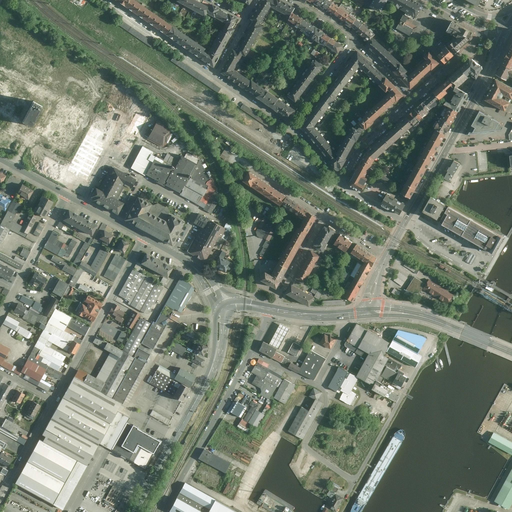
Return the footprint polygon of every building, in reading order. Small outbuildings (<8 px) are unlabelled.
[(136,14),(142,6),(133,0),(129,0),(125,6),(136,14)] [(193,0),(190,0),(186,8),(190,10),(196,2),(193,0)] [(253,23),(258,26),(270,8),(272,9),(275,3),(272,1),(270,0),(263,0),(258,8),(254,15),(250,21),(253,23)] [(286,4),(277,0),(276,0),(275,3),(272,9),(280,14),(286,4)] [(327,12),(332,3),(326,0),(325,0),(320,7),(327,12)] [(369,8),(373,2),(368,0),(365,0),(364,2),(363,5),(369,8)] [(404,0),(373,0),(373,2),(369,8),(380,14),(387,0),(391,0),(398,4),(395,9),(399,11),(404,0)] [(423,5),(413,0),(404,0),(399,11),(405,14),(397,30),(410,37),(414,29),(405,25),(409,16),(416,20),(423,5)] [(196,2),(190,10),(195,12),(200,4),(196,2)] [(333,16),(339,8),(332,3),(327,12),(333,16)] [(205,7),(200,4),(195,12),(200,15),(205,7)] [(286,4),(280,14),(289,19),(292,13),(295,9),(286,4)] [(206,15),(215,19),(219,11),(220,10),(212,5),(210,9),(206,15)] [(147,21),(152,13),(142,6),(136,14),(147,21)] [(210,9),(205,7),(200,15),(204,18),(206,15),(210,9)] [(349,15),(344,12),(339,8),(333,16),(338,20),(344,23),(349,15)] [(224,24),(229,16),(219,11),(215,19),(224,24)] [(157,28),(162,20),(152,13),(147,21),(157,28)] [(287,22),(298,29),(303,20),(292,13),(289,19),(287,22)] [(237,19),(229,15),(229,16),(224,24),(226,25),(231,28),(237,19)] [(350,28),(356,20),(349,15),(344,23),(350,28)] [(10,16),(5,26),(28,38),(33,28),(10,16)] [(152,49),(155,44),(119,19),(116,24),(152,49)] [(166,35),(172,27),(162,20),(157,28),(166,35)] [(298,29),(304,33),(309,24),(303,20),(298,29)] [(357,33),(363,25),(356,20),(350,28),(357,33)] [(456,54),(473,39),(471,37),(473,33),(452,22),(447,31),(457,36),(448,45),(456,54)] [(258,26),(253,23),(251,26),(248,30),(246,35),(244,39),(241,44),(239,48),(236,52),(242,55),(245,57),(261,28),(258,26)] [(310,36),(315,28),(309,24),(304,33),(310,36)] [(226,25),(222,33),(230,37),(234,30),(231,28),(226,25)] [(363,38),(369,30),(363,25),(357,33),(363,38)] [(185,36),(172,27),(166,35),(179,44),(185,36)] [(319,43),(325,35),(315,28),(310,36),(319,43)] [(369,30),(363,38),(369,43),(373,38),(376,35),(369,30)] [(221,32),(217,38),(226,43),(230,37),(222,33),(221,32)] [(325,47),(331,38),(325,35),(319,43),(325,47)] [(441,41),(431,35),(428,42),(436,46),(441,41)] [(193,41),(185,36),(179,44),(187,50),(193,41)] [(217,38),(211,49),(220,54),(226,43),(217,38)] [(331,51),(337,42),(331,38),(325,47),(331,51)] [(375,54),(382,47),(373,38),(369,43),(366,46),(375,54)] [(205,50),(193,41),(187,50),(200,58),(204,52),(205,50)] [(337,55),(343,46),(337,42),(331,51),(337,55)] [(385,63),(392,56),(382,47),(375,54),(385,63)] [(446,48),(438,56),(445,64),(454,56),(446,48)] [(511,49),(510,48),(503,61),(511,65),(511,49)] [(204,52),(200,58),(212,66),(220,54),(211,49),(208,55),(204,52)] [(315,49),(312,54),(318,58),(321,53),(315,49)] [(236,52),(234,51),(226,64),(234,70),(242,55),(236,52)] [(353,57),(348,64),(357,70),(360,65),(366,58),(362,55),(358,52),(353,57)] [(422,59),(425,62),(433,71),(440,64),(429,53),(422,59)] [(222,89),(174,56),(170,61),(218,94),(222,89)] [(394,72),(401,65),(392,56),(385,63),(394,72)] [(367,73),(374,65),(366,58),(360,65),(362,67),(361,68),(367,73)] [(470,60),(461,68),(468,75),(471,72),(473,73),(472,75),(476,78),(482,68),(481,65),(474,60),(470,60)] [(316,61),(306,73),(314,79),(323,66),(316,61)] [(511,65),(503,61),(497,73),(507,79),(510,73),(511,73),(511,65)] [(425,62),(418,68),(426,77),(433,71),(425,62)] [(229,80),(236,71),(234,70),(226,64),(223,69),(220,74),(224,77),(229,80)] [(348,64),(343,71),(351,77),(357,70),(348,64)] [(367,73),(373,79),(381,72),(374,65),(367,73)] [(408,72),(401,65),(394,72),(400,78),(405,74),(408,72)] [(418,68),(410,75),(418,84),(426,77),(418,68)] [(461,68),(451,77),(458,84),(459,85),(469,76),(468,75),(461,68)] [(237,85),(243,76),(236,71),(229,80),(237,85)] [(343,71),(337,78),(346,85),(351,77),(343,71)] [(103,72),(97,82),(110,89),(116,78),(103,72)] [(381,72),(373,79),(380,85),(387,78),(381,72)] [(306,73),(297,85),(305,91),(314,79),(306,73)] [(409,77),(405,74),(400,78),(412,90),(418,84),(410,75),(409,77)] [(245,91),(251,81),(243,76),(237,85),(245,91)] [(439,88),(433,93),(440,100),(448,93),(445,90),(451,85),(454,88),(456,86),(458,84),(451,77),(446,82),(439,88)] [(337,78),(332,85),(340,91),(346,85),(337,78)] [(387,78),(380,85),(386,92),(389,89),(391,92),(396,87),(387,78)] [(511,100),(511,88),(496,80),(484,102),(505,113),(511,100)] [(253,96),(259,86),(251,81),(245,91),(253,96)] [(458,111),(470,89),(465,86),(464,88),(459,85),(458,84),(456,86),(454,89),(457,91),(455,93),(451,100),(452,100),(451,102),(446,100),(444,104),(448,106),(458,111)] [(287,98),(295,104),(305,91),(297,85),(287,98)] [(332,85),(327,92),(335,98),(340,91),(332,85)] [(261,102),(268,93),(259,86),(253,96),(261,102)] [(389,93),(397,101),(403,95),(396,87),(391,92),(389,93)] [(335,98),(327,92),(322,99),(330,105),(335,98)] [(272,109),(278,100),(268,93),(261,102),(272,109)] [(391,106),(397,101),(389,93),(368,112),(369,113),(360,121),(360,122),(366,128),(371,124),(378,117),(386,111),(391,106)] [(433,93),(423,102),(430,109),(440,100),(433,93)] [(330,105),(322,99),(317,105),(325,112),(330,105)] [(280,115),(287,105),(278,100),(272,109),(280,115)] [(31,126),(42,106),(33,102),(22,121),(31,126)] [(423,102),(415,109),(423,118),(429,112),(428,111),(430,109),(423,102)] [(280,127),(244,103),(241,108),(276,133),(280,127)] [(295,111),(287,105),(280,115),(288,120),(295,111)] [(325,112),(317,105),(312,112),(320,118),(325,112)] [(448,106),(442,117),(452,122),(458,111),(448,106)] [(151,113),(159,118),(162,113),(155,108),(151,113)] [(415,109),(407,116),(414,124),(415,125),(423,118),(415,109)] [(320,118),(312,112),(307,119),(315,125),(320,118)] [(472,132),(470,136),(496,132),(497,131),(504,130),(505,128),(500,125),(501,123),(481,112),(474,126),(477,128),(474,133),(472,132)] [(414,124),(407,116),(398,125),(405,132),(414,124)] [(435,127),(436,128),(446,133),(452,122),(442,117),(441,117),(435,127)] [(307,133),(315,125),(307,119),(301,127),(307,133)] [(158,121),(148,139),(163,147),(166,141),(169,143),(174,133),(171,132),(173,129),(158,121)] [(354,127),(362,132),(366,128),(360,122),(354,127)] [(315,125),(307,133),(314,141),(322,133),(315,125)] [(405,132),(398,125),(388,133),(395,141),(405,132)] [(354,127),(350,136),(357,140),(362,132),(354,127)] [(183,135),(177,128),(173,131),(177,136),(173,140),(175,143),(183,135)] [(446,133),(436,128),(431,136),(441,142),(446,133)] [(322,133),(314,141),(319,147),(328,139),(322,133)] [(395,141),(388,133),(377,142),(384,150),(395,141)] [(348,136),(339,152),(331,160),(334,163),(337,168),(338,168),(339,169),(340,169),(341,168),(342,168),(345,163),(349,155),(354,147),(357,140),(350,136),(348,136)] [(441,142),(431,136),(426,145),(436,151),(441,142)] [(328,139),(319,147),(325,153),(333,145),(328,139)] [(377,142),(367,152),(375,160),(384,150),(377,142)] [(153,152),(142,145),(132,166),(158,181),(157,182),(164,186),(165,184),(181,193),(179,195),(204,208),(203,210),(212,214),(220,198),(213,194),(216,188),(199,159),(199,156),(191,148),(189,153),(187,152),(185,156),(180,154),(173,165),(152,154),(153,152)] [(333,145),(325,153),(331,160),(339,152),(333,145)] [(436,151),(426,145),(421,155),(431,160),(436,151)] [(220,157),(225,160),(231,151),(226,147),(220,157)] [(367,173),(375,160),(367,152),(365,156),(360,164),(354,175),(349,183),(349,185),(362,192),(367,183),(365,183),(368,179),(366,177),(368,174),(367,173)] [(36,167),(41,157),(34,154),(29,164),(36,167)] [(431,160),(421,155),(416,164),(426,169),(431,160)] [(454,161),(444,178),(450,181),(459,164),(454,161)] [(426,169),(416,164),(411,173),(421,179),(426,169)] [(92,200),(117,214),(124,202),(117,199),(123,189),(128,191),(130,188),(131,188),(137,178),(112,166),(99,189),(96,187),(90,196),(93,198),(92,200)] [(249,173),(244,182),(252,187),(257,178),(249,173)] [(421,179),(411,173),(406,182),(416,188),(421,179)] [(381,175),(371,177),(377,183),(382,182),(389,186),(392,181),(381,175)] [(257,178),(252,187),(267,196),(272,187),(257,178)] [(416,188),(406,182),(401,192),(410,197),(416,188)] [(34,190),(23,184),(18,193),(29,199),(34,190)] [(272,187),(267,196),(281,206),(283,204),(287,197),(272,187)] [(0,210),(1,211),(2,209),(5,211),(11,200),(0,193),(0,223),(1,224),(4,219),(0,216),(0,210)] [(381,204),(391,209),(396,199),(387,194),(381,204)] [(46,217),(55,201),(44,195),(35,211),(46,217)] [(153,205),(137,195),(124,219),(171,245),(185,222),(169,213),(168,208),(158,203),(153,205)] [(432,195),(423,210),(438,218),(446,203),(432,195)] [(287,197),(283,204),(292,210),(296,203),(287,197)] [(391,209),(400,214),(406,204),(396,199),(391,209)] [(10,228),(13,221),(21,205),(14,201),(4,219),(1,224),(10,228)] [(305,210),(296,203),(292,210),(300,216),(305,210)] [(449,205),(440,223),(490,252),(493,253),(504,236),(500,234),(449,205)] [(82,219),(68,210),(62,221),(77,229),(82,219)] [(306,220),(301,227),(310,233),(318,218),(305,210),(300,216),(306,220)] [(26,237),(38,216),(30,212),(23,226),(19,233),(26,237)] [(193,223),(201,226),(205,228),(210,220),(198,214),(193,223)] [(268,218),(269,217),(263,214),(257,224),(259,226),(263,228),(268,218)] [(270,228),(276,231),(279,225),(268,218),(263,228),(259,226),(256,232),(257,236),(263,239),(263,238),(270,228)] [(97,227),(82,219),(77,229),(92,237),(97,227)] [(188,252),(206,262),(220,236),(222,237),(227,228),(210,220),(205,228),(201,226),(188,252)] [(19,233),(23,226),(13,221),(10,228),(19,233)] [(39,236),(45,225),(40,223),(34,234),(39,236)] [(0,246),(10,228),(1,224),(0,225),(0,246)] [(315,248),(322,252),(325,248),(324,248),(332,233),(333,234),(336,230),(328,225),(327,227),(324,226),(313,245),(316,246),(315,248)] [(294,239),(303,244),(310,233),(301,227),(294,239)] [(267,240),(270,241),(276,231),(270,228),(263,238),(267,240)] [(115,235),(106,230),(101,238),(105,240),(103,243),(108,246),(110,243),(111,243),(115,235)] [(59,234),(53,231),(44,248),(58,255),(62,248),(66,251),(64,254),(69,257),(78,242),(72,240),(69,246),(57,239),(59,234)] [(352,242),(340,234),(333,244),(345,252),(352,242)] [(125,253),(131,243),(123,239),(118,249),(125,253)] [(287,250),(296,256),(303,244),(294,239),(287,250)] [(262,247),(264,248),(267,250),(271,242),(270,241),(267,240),(262,247)] [(91,244),(88,243),(86,242),(74,263),(79,267),(82,261),(91,244)] [(364,261),(369,253),(358,246),(352,254),(364,261)] [(28,258),(31,251),(24,248),(21,254),(28,258)] [(260,254),(264,257),(268,250),(267,250),(264,248),(260,254)] [(91,266),(82,261),(79,267),(85,270),(96,276),(109,253),(107,252),(102,250),(101,249),(91,266)] [(214,266),(225,273),(228,269),(229,270),(233,263),(224,258),(227,252),(223,250),(214,266)] [(280,262),(289,267),(296,256),(287,250),(280,262)] [(14,259),(0,251),(0,293),(6,297),(10,290),(0,285),(0,259),(21,270),(24,265),(14,259)] [(312,269),(319,256),(310,251),(303,264),(312,269)] [(155,270),(160,260),(147,253),(141,263),(155,270)] [(362,266),(370,271),(377,258),(369,253),(364,261),(362,266)] [(476,256),(471,253),(466,261),(471,264),(476,256)] [(114,281),(127,259),(117,254),(104,276),(114,281)] [(403,266),(417,274),(420,270),(407,261),(409,259),(402,255),(400,259),(405,263),(403,266)] [(78,269),(54,256),(52,260),(65,266),(63,270),(74,276),(78,269)] [(14,259),(24,265),(25,262),(16,257),(14,259)] [(168,278),(173,268),(160,260),(155,270),(168,278)] [(273,274),(282,279),(289,267),(280,262),(273,274)] [(15,271),(0,263),(0,275),(9,281),(15,271)] [(304,282),(312,269),(303,264),(295,277),(304,282)] [(354,279),(363,284),(366,277),(370,271),(362,266),(357,273),(354,279)] [(75,287),(85,270),(79,267),(78,269),(74,276),(70,284),(75,287)] [(164,285),(134,268),(119,295),(130,301),(128,304),(147,315),(164,285)] [(340,279),(346,282),(350,275),(342,271),(341,274),(343,275),(340,279)] [(396,277),(405,282),(408,278),(397,271),(394,275),(396,277)] [(34,285),(36,286),(37,286),(39,286),(42,288),(47,279),(36,272),(31,281),(35,283),(34,285)] [(267,272),(263,281),(269,284),(273,274),(267,272)] [(273,274),(269,284),(278,288),(282,279),(273,274)] [(182,276),(166,305),(181,314),(195,291),(182,276)] [(402,286),(405,282),(396,277),(394,281),(402,286)] [(448,305),(454,295),(429,280),(427,285),(415,278),(406,290),(407,291),(409,292),(412,293),(415,293),(418,293),(421,293),(423,290),(448,305)] [(63,297),(70,284),(61,279),(54,292),(63,297)] [(350,285),(359,290),(363,284),(354,279),(350,285)] [(285,295),(308,307),(313,297),(297,288),(300,283),(295,281),(293,286),(291,285),(285,295)] [(314,297),(319,300),(326,287),(321,284),(320,287),(315,285),(311,292),(315,294),(314,297)] [(347,291),(356,296),(359,290),(350,285),(347,291)] [(343,297),(352,302),(356,296),(347,291),(343,297)] [(35,302),(23,295),(20,301),(31,307),(30,309),(38,313),(39,311),(42,307),(43,305),(36,301),(35,302)] [(100,312),(104,304),(89,296),(87,299),(86,299),(85,299),(85,300),(85,301),(89,303),(88,306),(100,312)] [(56,309),(60,301),(53,297),(46,310),(42,307),(39,311),(52,318),(56,309)] [(27,308),(19,303),(14,312),(23,316),(24,313),(26,309),(27,308)] [(100,312),(88,306),(84,304),(78,314),(94,322),(100,312)] [(120,307),(114,304),(108,316),(122,323),(124,319),(122,318),(125,313),(119,309),(120,307)] [(29,311),(26,309),(24,313),(26,314),(23,318),(45,330),(49,323),(52,318),(39,311),(38,313),(30,309),(29,311)] [(72,328),(76,320),(56,309),(52,318),(49,323),(65,331),(68,326),(72,328)] [(133,327),(139,317),(140,314),(132,310),(129,317),(130,317),(126,325),(132,329),(133,327)] [(15,485),(64,511),(170,318),(161,314),(154,325),(139,317),(133,327),(135,328),(122,352),(97,338),(94,343),(110,352),(96,378),(80,370),(43,436),(47,438),(44,443),(41,441),(15,485)] [(20,323),(7,316),(3,324),(18,332),(16,336),(22,340),(24,336),(27,338),(30,333),(18,326),(20,323)] [(86,336),(90,327),(76,320),(72,328),(86,336)] [(68,352),(69,351),(74,341),(81,345),(83,341),(65,331),(49,323),(45,330),(35,346),(52,356),(55,351),(46,345),(48,341),(68,352)] [(281,324),(270,345),(278,349),(279,350),(290,329),(281,324)] [(386,356),(388,352),(392,344),(358,325),(347,342),(387,363),(401,371),(403,366),(386,356)] [(400,330),(392,344),(388,352),(417,367),(423,356),(420,354),(428,339),(424,336),(400,330)] [(123,343),(127,335),(122,332),(117,339),(123,343)] [(321,343),(331,350),(338,339),(331,335),(326,335),(321,343)] [(75,354),(81,345),(74,341),(69,351),(75,354)] [(183,356),(186,349),(173,342),(169,349),(183,356)] [(277,352),(278,349),(270,345),(264,342),(260,351),(288,367),(291,361),(285,358),(286,357),(277,352)] [(361,379),(374,386),(387,363),(347,342),(345,345),(347,349),(367,360),(358,377),(361,379)] [(195,352),(204,357),(208,348),(199,343),(197,343),(195,344),(192,349),(196,351),(195,352)] [(297,357),(302,347),(294,343),(289,352),(297,357)] [(11,350),(0,344),(0,364),(12,371),(15,367),(5,361),(11,350)] [(52,356),(35,346),(30,356),(49,366),(58,371),(63,362),(52,356)] [(66,357),(55,351),(52,356),(63,362),(66,357)] [(326,359),(311,351),(301,369),(299,374),(314,382),(326,359)] [(202,366),(205,361),(195,355),(192,360),(202,366)] [(49,366),(30,356),(28,360),(47,370),(49,366)] [(257,376),(277,387),(280,388),(274,398),(286,405),(296,386),(285,379),(284,380),(282,379),(282,380),(281,379),(285,373),(259,359),(252,373),(257,376)] [(31,377),(29,381),(49,392),(51,388),(41,382),(47,373),(60,380),(64,374),(58,371),(49,366),(47,370),(28,360),(22,372),(31,377)] [(401,371),(387,363),(374,386),(376,387),(374,390),(397,403),(400,397),(383,387),(384,384),(379,381),(381,376),(394,383),(393,386),(401,390),(402,387),(404,388),(409,378),(405,376),(407,374),(401,371)] [(289,369),(299,374),(301,369),(292,364),(289,369)] [(345,407),(361,379),(358,377),(333,364),(324,380),(325,386),(329,393),(332,399),(333,401),(345,407)] [(190,388),(196,377),(181,369),(175,380),(182,383),(190,388)] [(174,397),(182,383),(175,380),(157,371),(150,384),(174,397)] [(277,387),(257,376),(252,384),(261,389),(262,392),(260,395),(270,400),(277,387)] [(182,402),(190,388),(182,383),(174,397),(182,402)] [(0,491),(1,489),(0,488),(0,432),(24,446),(27,440),(16,435),(21,427),(13,423),(16,419),(10,416),(8,420),(7,419),(2,427),(0,425),(0,410),(12,388),(5,384),(2,389),(4,390),(0,396),(0,491)] [(289,432),(304,440),(324,404),(322,393),(314,389),(310,397),(315,400),(309,412),(303,408),(289,432)] [(21,404),(26,395),(18,391),(13,400),(21,404)] [(35,417),(41,406),(33,401),(27,413),(35,417)] [(243,421),(257,428),(268,411),(264,409),(262,413),(257,410),(259,406),(252,401),(250,405),(252,407),(243,421)] [(171,421),(153,411),(150,415),(168,426),(171,421)] [(139,430),(127,424),(112,451),(135,464),(142,449),(154,456),(161,444),(138,431),(139,430)] [(511,442),(494,433),(489,443),(511,454),(511,442)] [(231,462),(204,448),(199,458),(225,473),(231,462)] [(13,458),(2,453),(0,457),(0,462),(8,467),(13,458)] [(509,507),(511,501),(511,468),(495,499),(509,507)] [(136,488),(141,479),(133,475),(129,484),(136,488)] [(232,477),(225,492),(231,495),(238,480),(232,477)] [(240,511),(186,481),(170,509),(174,511),(240,511)] [(339,485),(334,482),(327,495),(330,496),(332,493),(335,494),(339,485)] [(132,494),(136,488),(129,484),(125,490),(126,491),(131,494),(132,494)] [(122,494),(120,500),(128,503),(130,497),(122,494)] [(336,511),(344,498),(336,494),(328,508),(336,511)]
